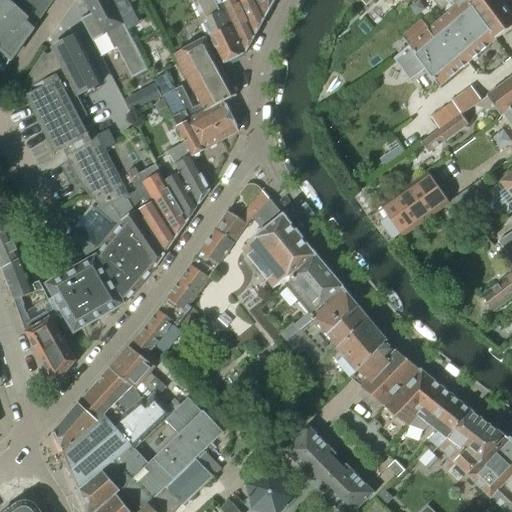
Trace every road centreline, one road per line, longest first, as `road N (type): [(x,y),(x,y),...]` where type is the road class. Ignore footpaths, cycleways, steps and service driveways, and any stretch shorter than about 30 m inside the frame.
road 1 (residential): [(257,142),(285,201),(421,354),(511,423)]
road 2 (residential): [(257,142),(133,320),(38,426)]
road 3 (residential): [(289,0),(260,58),(257,142)]
